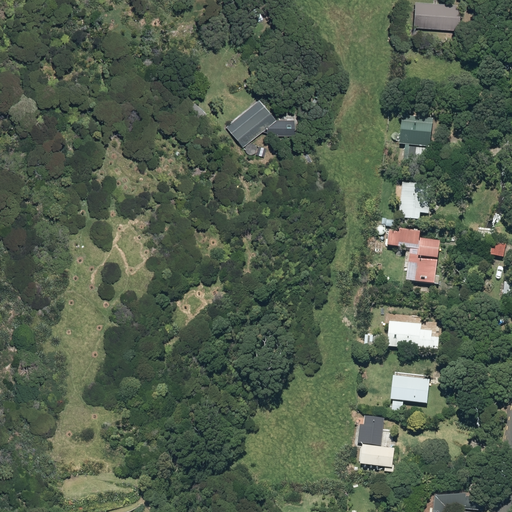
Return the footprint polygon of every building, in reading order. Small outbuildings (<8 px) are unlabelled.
[(458,4),(412,1),(410,27),(456,30),(458,4)] [(256,100),(223,126),(239,147),(260,131),(274,136),(295,136),(295,121),(272,120),(256,100)] [(196,122),(205,113),(194,103),(186,112),(196,122)] [(430,125),(400,122),(398,145),(403,145),(402,161),(426,163),(430,125)] [(430,185),(400,182),(398,212),(427,214),(430,185)] [(408,249),(404,282),(431,285),(436,242),(417,240),(418,232),(397,230),(397,233),(386,231),(385,246),(408,249)] [(491,241),(488,255),(502,257),(504,244),(491,241)] [(385,347),(436,350),(437,339),(430,338),(430,331),(418,331),(419,324),(387,322),(385,347)] [(371,336),(363,335),(362,345),(371,346),(371,336)] [(388,400),(425,404),(427,380),(390,376),(388,400)] [(391,411),(400,412),(401,403),(391,402),(391,411)] [(379,445),(382,419),(363,417),(362,426),(358,425),(357,443),(379,445)] [(392,449),(360,446),(358,465),(390,468),(392,449)] [(69,491),(70,492),(72,492),(74,492),(75,492),(77,492),(78,491),(80,490),(81,489),(82,488),(83,486),(83,485),(83,483),(83,482),(83,480),(82,479),(81,477),(80,476),(79,475),(77,474),(76,474),(74,474),(72,474),(71,474),(69,475),(68,476),(67,477),(66,478),(65,480),(65,481),(64,483),(65,484),(65,486),(66,488),(66,489),(68,490),(69,491)] [(481,511),(482,499),(432,497),(430,511),(443,511),(444,509),(481,511)]
